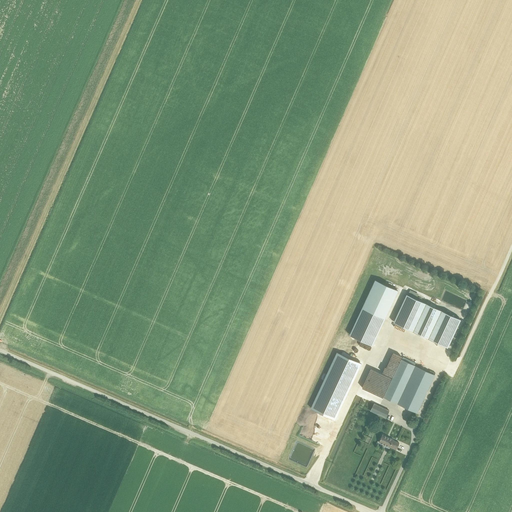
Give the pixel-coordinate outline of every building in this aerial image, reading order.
[(375,280),(350,335),(372,345),(398,290),(375,280)] [(461,319),(407,294),(394,323),(448,348),(461,319)] [(338,353),(312,407),(335,418),(361,364),(338,353)] [(402,359),(384,397),(418,413),(435,376),(415,366),(415,365),(402,359)] [(371,411),(386,418),(389,410),(374,403),(371,411)] [(386,447),(389,448),(390,447),(391,448),(391,447),(396,450),(399,443),(393,440),(394,440),(382,434),(379,442),(387,446),(386,447)]
